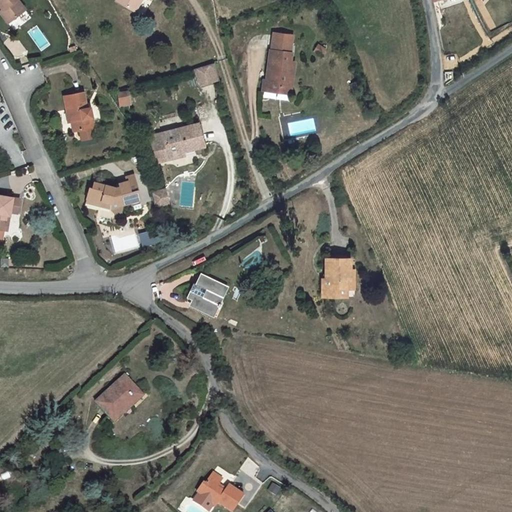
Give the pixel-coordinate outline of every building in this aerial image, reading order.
[(0,0),(0,9),(2,12),(0,13),(0,14),(7,25),(24,12),(16,1),(17,0),(0,0)] [(134,11),(140,0),(116,0),(117,0),(134,11)] [(290,64),(290,58),(289,58),(291,41),(273,38),(271,56),(270,56),(267,84),(264,84),(263,94),(279,96),(279,91),(292,93),(293,77),(289,76),(290,64)] [(220,82),(216,68),(197,72),(201,87),(220,82)] [(117,92),(119,107),(132,105),(129,90),(117,92)] [(85,109),(82,93),(64,98),(68,114),(71,114),(74,132),(92,128),(89,109),(85,109)] [(206,149),(201,128),(164,137),(164,138),(170,162),(171,163),(182,160),(181,155),(186,154),(206,149)] [(152,141),(158,165),(170,162),(164,138),(152,141)] [(141,193),(138,180),(131,182),(131,185),(133,194),(141,193)] [(144,207),(141,193),(133,194),(131,185),(120,187),(118,191),(97,182),(93,189),(91,188),(85,198),(99,204),(98,207),(108,211),(111,205),(122,204),(122,208),(131,206),(133,210),(144,207)] [(168,194),(159,196),(162,209),(171,207),(168,194)] [(16,214),(18,200),(0,196),(0,230),(1,230),(4,215),(7,216),(8,212),(16,214)] [(142,246),(158,241),(155,228),(139,233),(142,246)] [(353,259),(327,258),(326,278),(322,278),(322,296),(347,296),(348,289),(356,290),(356,271),(352,271),(353,259)] [(217,305),(224,286),(200,277),(197,284),(191,282),(186,294),(193,298),(190,306),(210,314),(213,307),(220,310),(220,306),(217,305)] [(132,407),(142,397),(124,378),(97,404),(110,417),(104,423),(111,430),(133,408),(132,407)] [(216,479),(225,486),(228,483),(219,476),(216,479)] [(226,511),(236,511),(245,501),(233,491),(230,495),(228,497),(221,491),(223,489),(225,486),(216,479),(210,487),(209,486),(201,495),(204,497),(210,502),(209,504),(216,510),(218,511),(221,507),(226,511)] [(228,497),(230,495),(223,489),(221,491),(228,497)] [(210,502),(204,497),(197,504),(206,511),(213,511),(216,510),(209,504),(210,502)]
